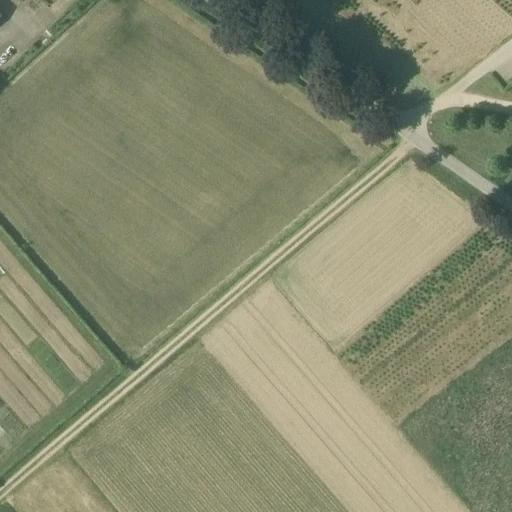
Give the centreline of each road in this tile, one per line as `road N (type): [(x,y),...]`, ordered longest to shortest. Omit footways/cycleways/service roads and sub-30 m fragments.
road 1 (track): [(0,495),(412,139)]
road 2 (unclassified): [(402,132),(207,0)]
road 3 (unclassified): [(511,44),(402,132)]
road 4 (unclassified): [(511,207),(402,132)]
